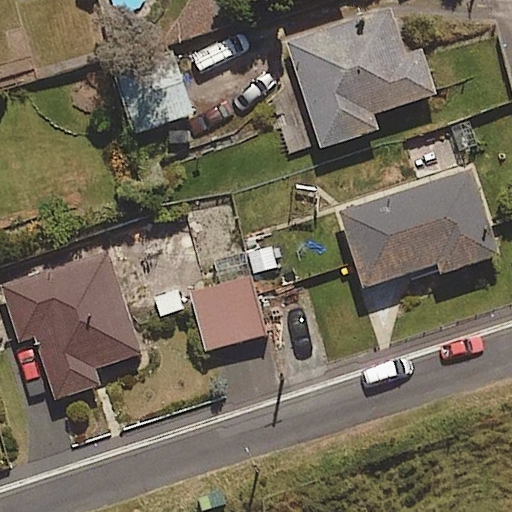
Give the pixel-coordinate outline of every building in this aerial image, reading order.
[(290,39),(323,149),(381,131),(376,115),(437,96),(424,53),(406,58),(391,9),(290,39)] [(172,48),(112,69),(134,134),(194,114),(172,48)] [(340,210),(366,287),(435,264),(440,281),(498,262),(467,168),(340,210)] [(148,354),(115,250),(1,287),(21,347),(36,342),(55,401),(101,386),(96,370),(148,354)] [(208,352),(268,336),(252,278),(193,293),(208,352)]
